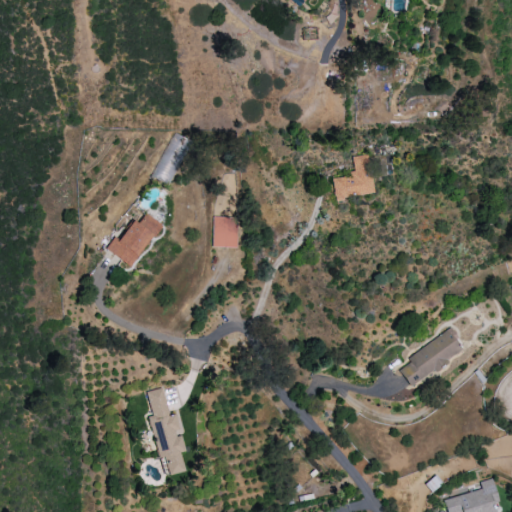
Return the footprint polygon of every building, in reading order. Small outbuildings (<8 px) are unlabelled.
[(189,140),(171,133),(152,179),(170,186),(189,140)] [(331,177),(333,199),(372,195),(367,155),(351,156),(353,175),(331,177)] [(131,220),(119,239),(113,236),(104,251),(131,267),(158,223),(143,214),(137,223),(131,220)] [(235,248),(236,218),(212,217),(211,247),(235,248)] [(406,359),(409,363),(397,370),(407,384),(416,378),(419,382),(463,352),(448,329),(406,359)] [(145,392),(150,417),(147,417),(156,458),(162,457),(166,475),(182,472),(178,452),(183,451),(179,436),(177,436),(172,413),(167,414),(161,388),(145,392)] [(424,483),(429,492),(440,484),(435,476),(424,483)] [(443,499),(445,511),(496,511),(494,503),(498,502),(492,479),(478,482),(480,490),(443,499)]
